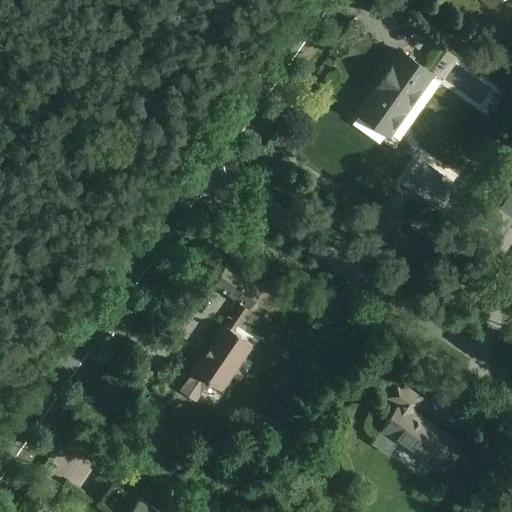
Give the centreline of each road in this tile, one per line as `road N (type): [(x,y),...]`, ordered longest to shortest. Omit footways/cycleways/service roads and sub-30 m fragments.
road 1 (residential): [(511,385),(209,179)]
road 2 (residential): [(209,179),(0,474)]
road 3 (residential): [(331,0),(209,179)]
